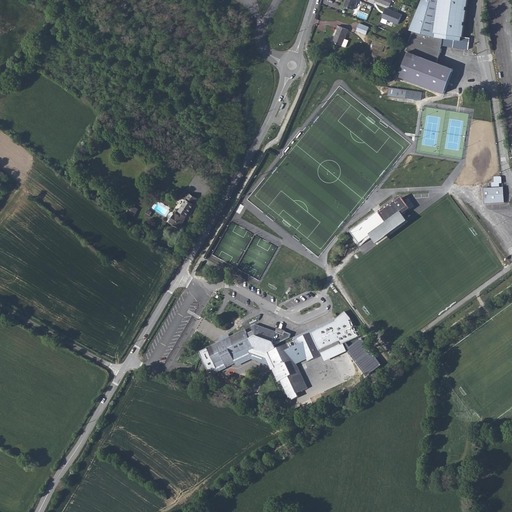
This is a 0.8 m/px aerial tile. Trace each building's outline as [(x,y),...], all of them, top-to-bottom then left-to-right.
[(347,0),(344,6),(354,10),(357,0),(347,0)] [(409,52),(400,76),(445,93),(454,69),(437,63),(440,54),(442,48),(443,47),(444,46),(469,48),(470,38),(463,37),(465,25),(463,25),(464,21),(465,22),(467,10),(466,10),(466,6),(467,6),(468,0),(422,0),(410,30),(413,31),(406,51),(409,52)] [(402,14),(389,9),(385,19),(398,24),(402,14)] [(369,27),(360,23),(357,31),(366,35),(369,27)] [(349,30),(338,26),(337,29),(338,30),(333,42),(342,46),(345,39),(349,30)] [(422,92),(390,87),(388,95),(421,100),(422,92)] [(493,187),(499,186),(499,183),(502,183),(501,180),(501,177),(498,178),(495,178),(495,183),(493,183),(493,187)] [(493,189),(483,190),(484,203),(504,201),(503,189),(500,189),(493,189)] [(179,228),(198,199),(186,191),(182,197),(186,199),(178,211),(182,213),(180,216),(175,212),(169,222),(179,228)] [(394,199),(350,232),(360,246),(371,237),(375,243),(407,220),(401,213),(408,207),(402,198),(396,202),(394,199)] [(131,214),(134,216),(139,209),(136,207),(131,214)] [(149,218),(153,212),(149,209),(145,215),(149,218)] [(335,322),(294,338),(275,346),(273,342),(290,338),(291,334),(285,332),(284,335),(276,332),(256,325),(251,327),(254,331),(247,334),(245,330),(230,337),(230,339),(225,341),(225,340),(207,348),(207,349),(200,352),(209,373),(217,369),(216,367),(225,363),(227,368),(236,363),(234,360),(240,358),(239,356),(249,352),(250,353),(265,359),(266,360),(269,364),(272,371),(273,370),(278,382),(281,381),(291,401),(299,397),(297,394),(308,388),(297,364),(296,363),(306,358),(307,360),(308,362),(322,355),(320,351),(339,342),(341,346),(344,344),(361,336),(357,326),(355,327),(351,318),(338,317),(334,321),(335,322)] [(334,321),(338,317),(293,336),(294,338),(335,322),(334,321)] [(320,351),(322,355),(325,362),(348,352),(344,344),(341,346),(339,342),(320,351)] [(234,360),(236,363),(237,367),(252,360),(267,365),(269,364),(266,360),(265,359),(250,353),(249,352),(239,356),(240,358),(234,360)] [(334,385),(317,393),(322,402),(338,394),(334,385)]
